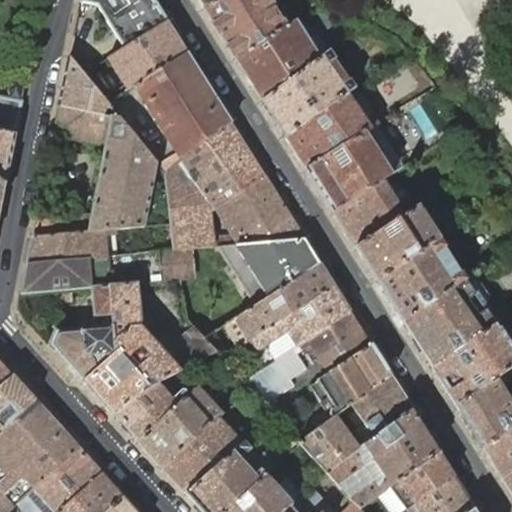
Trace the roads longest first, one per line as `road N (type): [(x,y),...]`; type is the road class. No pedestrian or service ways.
road 1 (residential): [(177,0),(501,511)]
road 2 (tertiary): [(0,300),(60,0)]
road 3 (residential): [(0,321),(169,511)]
